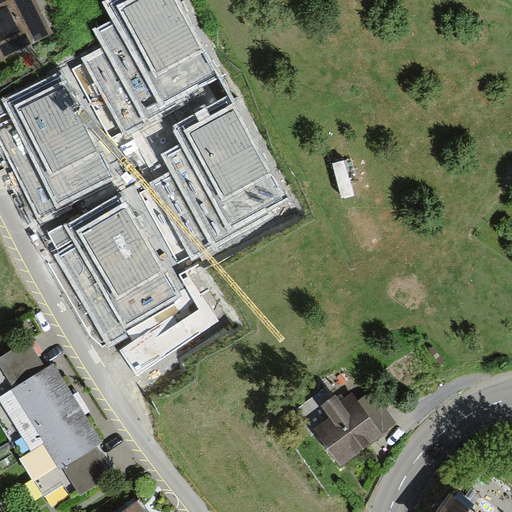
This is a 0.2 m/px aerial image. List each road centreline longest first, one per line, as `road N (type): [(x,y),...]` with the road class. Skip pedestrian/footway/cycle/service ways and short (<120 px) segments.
road 1 (residential): [(199,511),(95,369),(0,195)]
road 2 (tertiary): [(511,397),(450,424),(405,473),(390,511)]
